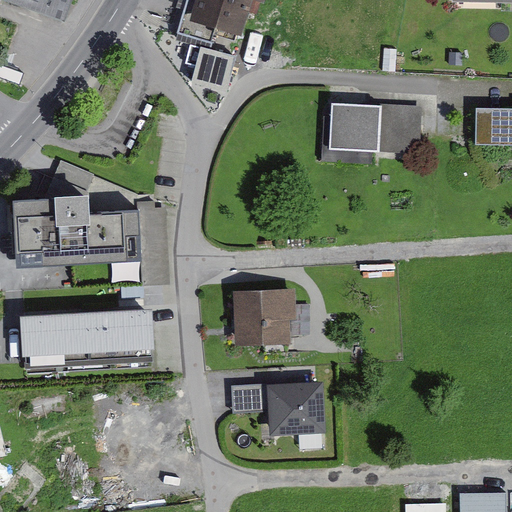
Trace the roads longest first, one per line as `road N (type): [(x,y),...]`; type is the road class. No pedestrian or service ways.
road 1 (residential): [(221,511),(194,305),(193,217),(207,130),(160,64),(114,23)]
road 2 (secondary): [(29,131),(114,23)]
